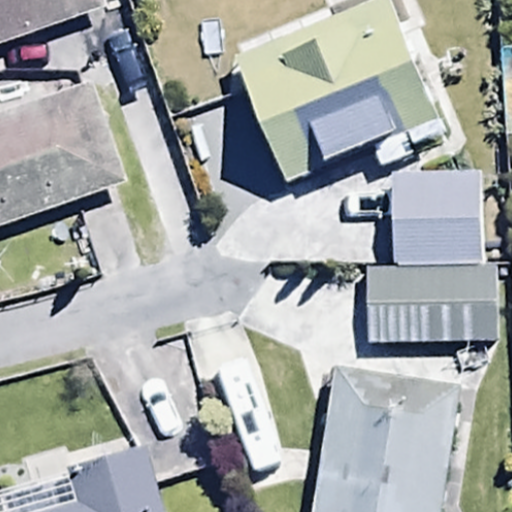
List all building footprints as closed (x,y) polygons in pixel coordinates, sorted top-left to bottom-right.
[(0,0),(0,57),(109,19),(101,0),(0,0)] [(290,198),(435,133),(385,18),(239,83),(290,198)] [(93,102),(0,133),(0,246),(127,203),(93,102)] [(393,194),(398,286),(482,282),(477,190),(393,194)] [(366,288),(370,359),(499,352),(495,281),(482,282),(398,286),(366,288)] [(443,511),(460,397),(336,379),(316,511),(443,511)] [(160,511),(145,463),(0,507),(0,511),(160,511)]
